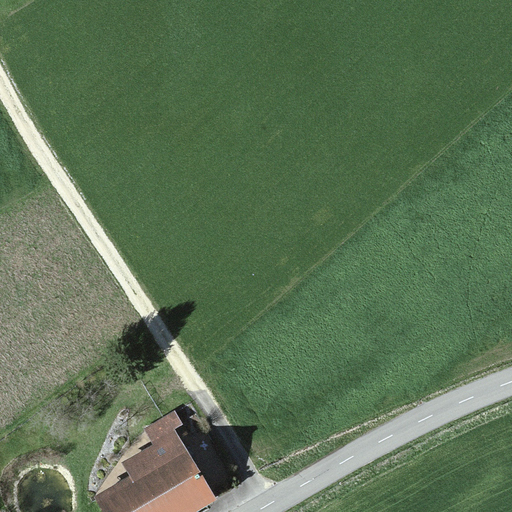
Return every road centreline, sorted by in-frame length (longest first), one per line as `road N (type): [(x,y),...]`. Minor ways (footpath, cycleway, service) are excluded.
road 1 (track): [(0,85),(275,504)]
road 2 (tertiary): [(264,511),(456,396),(511,378)]
